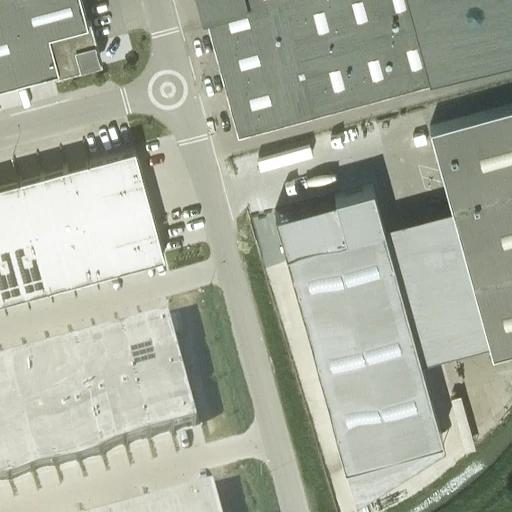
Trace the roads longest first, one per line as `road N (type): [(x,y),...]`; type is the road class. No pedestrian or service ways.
road 1 (unclassified): [(293,511),(181,88)]
road 2 (unknown): [(196,146),(511,74)]
road 3 (unclassified): [(181,88),(0,137)]
